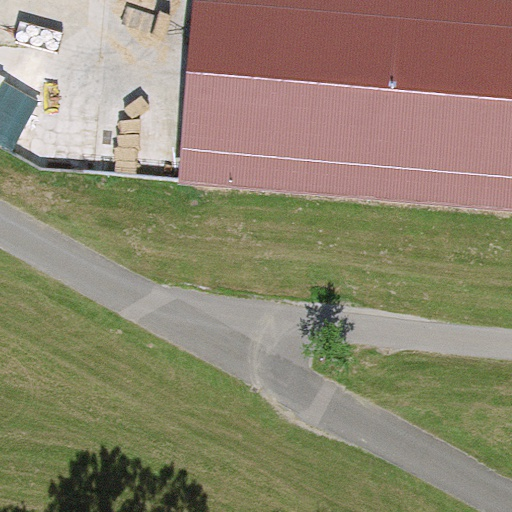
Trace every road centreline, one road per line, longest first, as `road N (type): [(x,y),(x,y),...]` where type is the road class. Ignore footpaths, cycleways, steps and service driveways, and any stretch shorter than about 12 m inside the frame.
road 1 (unclassified): [(0,224),(511,510)]
road 2 (track): [(225,354),(267,337),(342,331),(511,345)]
